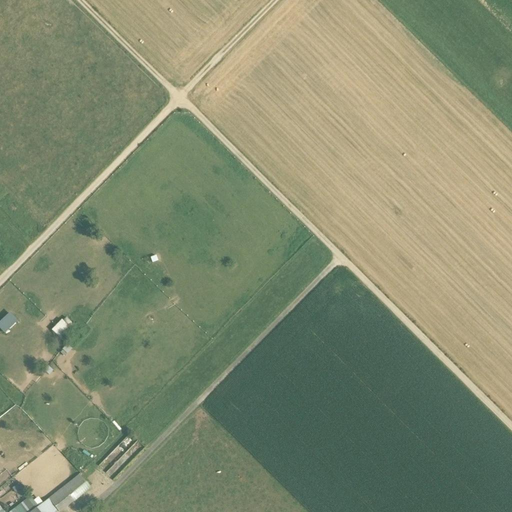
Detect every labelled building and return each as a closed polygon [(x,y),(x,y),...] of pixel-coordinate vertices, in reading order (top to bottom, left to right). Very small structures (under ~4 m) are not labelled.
[(0,328),(5,334),(20,321),(12,313),(0,322),(0,328)] [(67,317),(53,330),(62,339),(75,325),(67,317)] [(49,501),(58,511),(62,511),(91,490),(80,476),(49,501)] [(16,493),(24,489),(21,484),(13,488),(16,493)] [(13,511),(34,511),(35,511),(27,501),(13,511)]
